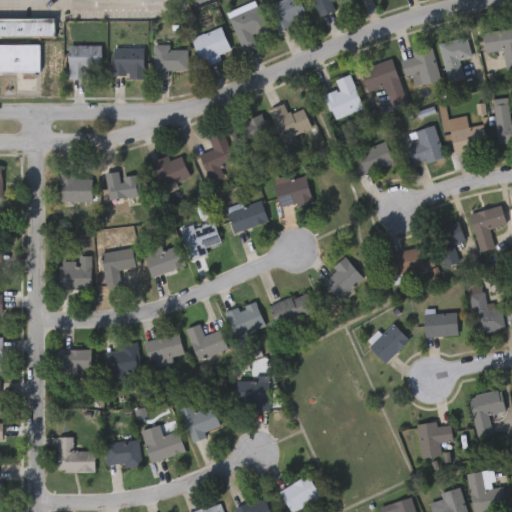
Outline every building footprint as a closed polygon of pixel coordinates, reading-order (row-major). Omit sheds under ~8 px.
[(278,30),(268,7),(285,0),(296,0),(305,19),(278,30)] [(315,15),(312,0),(332,0),(335,11),(315,15)] [(251,33),(256,44),(243,50),(228,18),(258,5),(267,26),(251,33)] [(54,35),(0,35),(0,17),(54,17),(54,35)] [(228,46),(217,51),(221,59),(202,67),(191,38),(220,26),(228,46)] [(496,60),(495,50),(483,51),(481,31),(511,27),(511,64),(505,65),(504,59),(496,60)] [(471,56),(458,59),(463,77),(449,81),(438,43),(465,36),(471,56)] [(0,44),(38,44),(38,72),(0,72),(0,44)] [(68,44),(101,44),(101,66),(85,66),(85,77),(68,77),(68,44)] [(153,44),(169,44),(169,48),(186,48),(186,69),(170,69),(170,78),(153,78),(153,44)] [(414,85),(412,75),(404,76),(400,59),(412,57),(411,51),(431,46),(439,80),(414,85)] [(112,77),(112,47),(142,47),(142,77),(112,77)] [(404,101),(389,105),(383,86),(366,91),(359,69),(392,59),(404,101)] [(363,108),(334,120),(323,94),(337,88),(334,80),(349,74),(363,108)] [(492,98),(507,96),(510,122),(511,121),(511,143),(497,145),(492,98)] [(287,112),(303,108),(310,130),(277,140),(268,108),(284,103),(287,112)] [(228,127),(261,114),(271,138),(238,152),(228,127)] [(482,123),(486,147),(453,153),(447,118),(465,115),(467,126),(482,123)] [(411,164),(405,147),(413,144),(408,133),(432,124),(443,152),(411,164)] [(209,182),(198,155),(212,149),(207,136),(222,130),(234,161),(220,167),(223,176),(209,182)] [(353,153),(382,140),(392,162),(362,175),(353,153)] [(189,179),(163,189),(152,162),(179,152),(189,179)] [(111,224),(106,172),(118,170),(119,175),(138,173),(140,194),(127,195),(130,221),(111,224)] [(312,199),(280,209),(272,182),(304,173),(312,199)] [(60,201),(60,174),(91,174),(91,201),(60,201)] [(267,219),(234,233),(226,213),(259,199),(267,219)] [(469,213),(500,205),(505,225),(489,229),(494,248),(478,252),(469,213)] [(219,242),(202,247),(204,255),(189,259),(181,231),(213,221),(219,242)] [(458,261),(443,267),(430,231),(457,221),(464,239),(452,244),(458,261)] [(150,276),(143,252),(177,242),(184,266),(150,276)] [(135,272),(105,277),(100,253),(130,247),(135,272)] [(391,274),(388,252),(419,247),(422,269),(391,274)] [(93,256),(93,289),(58,289),(58,260),(79,260),(79,256),(93,256)] [(335,270),(332,266),(345,256),(362,278),(337,299),(322,281),(335,270)] [(467,290),(483,288),(486,310),(500,308),(503,328),(474,333),(467,290)] [(275,324),(269,304),(307,291),(314,312),(275,324)] [(236,339),(225,312),(254,300),(265,327),(236,339)] [(422,314),(455,312),(456,334),(424,336),(422,314)] [(408,339),(385,361),(367,343),(390,321),(408,339)] [(220,329),(227,348),(197,359),(186,328),(200,323),(204,335),(220,329)] [(144,341),(177,332),(183,353),(150,363),(144,341)] [(127,373),(127,380),(108,382),(105,351),(121,349),(121,344),(137,343),(140,371),(127,373)] [(90,348),(90,370),(79,370),(79,380),(57,380),(57,348),(90,348)] [(268,375),(268,410),(251,410),(251,375),(268,375)] [(476,436),(468,395),(500,390),(504,411),(487,413),(491,434),(476,436)] [(179,408),(193,403),(195,410),(211,404),(220,429),(191,440),(179,408)] [(451,440),(439,441),(441,456),(420,458),(416,423),(436,421),(436,426),(449,425),(451,440)] [(178,430),(184,452),(149,461),(141,429),(159,425),(162,434),(178,430)] [(94,471),(57,471),(57,436),(72,436),(72,450),(94,450),(94,471)] [(141,464),(123,467),(123,462),(107,464),(104,443),(137,438),(141,464)] [(505,507),(472,511),(466,473),(491,469),(494,487),(502,485),(505,507)] [(290,511),(278,492),(306,475),(318,495),(290,511)] [(439,492),(459,487),(465,511),(431,511),(429,502),(441,499),(439,492)] [(269,511),(235,511),(234,508),(263,497),(269,511)] [(414,511),(378,511),(377,507),(410,497),(414,511)] [(190,511),(221,502),(223,511),(190,511)]
